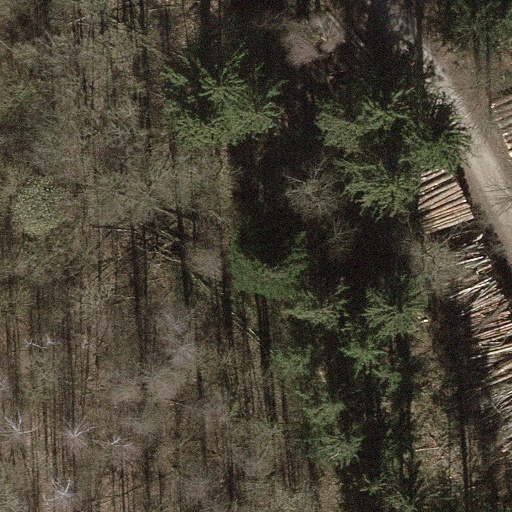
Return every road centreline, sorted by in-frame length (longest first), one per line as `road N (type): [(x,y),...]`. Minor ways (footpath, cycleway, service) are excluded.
road 1 (track): [(379,0),(511,221)]
road 2 (motorway): [(92,511),(0,334)]
